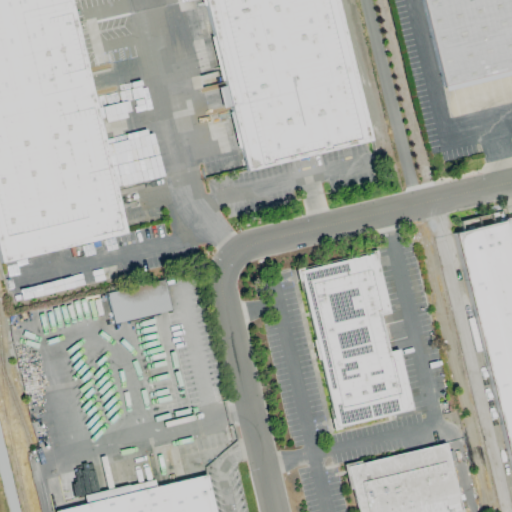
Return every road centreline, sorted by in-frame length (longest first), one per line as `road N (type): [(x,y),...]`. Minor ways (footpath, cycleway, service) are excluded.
road 1 (residential): [(511,180),(242,246),(226,259)]
road 2 (residential): [(226,259),(218,286),(273,511)]
